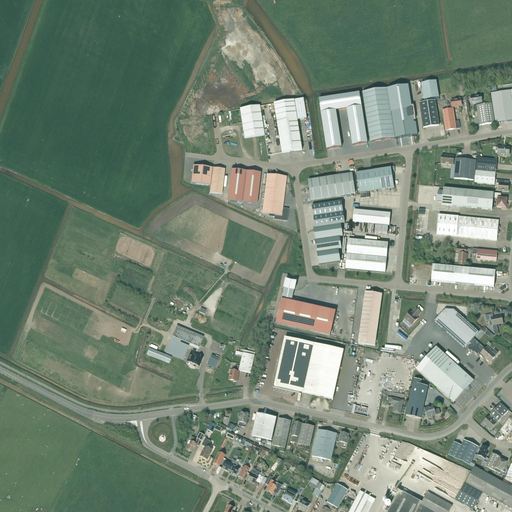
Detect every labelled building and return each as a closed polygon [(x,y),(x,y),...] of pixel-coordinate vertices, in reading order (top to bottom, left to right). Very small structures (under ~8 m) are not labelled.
[(437,81),(421,84),(424,101),(439,98),(437,81)] [(408,86),(388,89),(392,113),(412,110),(408,86)] [(387,89),(363,93),(370,142),(395,138),(387,89)] [(511,90),(491,94),(496,124),(511,121),(511,90)] [(360,93),(339,96),(341,110),(347,109),(362,107),(360,93)] [(339,96),(319,100),(321,113),(336,111),(341,110),(339,96)] [(478,106),(482,106),(482,104),(482,103),(481,96),(471,97),(472,104),(475,103),(475,104),(477,104),(478,106)] [(295,101),(274,104),(282,154),(302,150),(298,121),(307,119),(304,99),(295,101)] [(447,110),(452,109),(452,108),(455,108),(455,109),(459,108),(459,106),(462,105),(461,100),(460,100),(460,99),(454,100),(454,101),(451,101),(451,105),(447,106),(447,110)] [(435,101),(420,103),(423,129),(439,126),(435,101)] [(478,106),(477,106),(480,126),(495,124),(492,104),(482,106),(478,106)] [(259,106),(240,109),(244,139),(264,136),(259,106)] [(362,107),(347,109),(348,116),(363,114),(362,107)] [(447,110),(443,111),(446,131),(457,130),(456,130),(460,129),(459,122),(455,123),(453,109),(452,109),(447,110)] [(336,111),(321,113),(322,120),(337,118),(336,111)] [(363,114),(348,116),(349,124),(364,121),(363,114)] [(337,118),(322,120),(323,128),(338,126),(337,118)] [(364,121),(349,124),(350,131),(358,130),(365,129),(364,121)] [(414,123),(394,126),(396,139),(418,136),(416,123),(414,123)] [(338,126),(323,128),(325,135),(332,134),(339,133),(338,126)] [(365,129),(358,130),(360,145),(368,144),(365,129)] [(358,130),(350,131),(353,146),(360,145),(358,130)] [(339,133),(332,134),(334,149),(342,148),(339,133)] [(332,134),(325,135),(327,150),(334,149),(332,134)] [(496,147),(496,151),(498,151),(498,155),(504,155),(505,157),(507,156),(509,156),(510,148),(496,147)] [(441,164),(455,166),(456,159),(454,159),(454,157),(442,156),(441,164)] [(456,159),(455,166),(454,179),(474,181),(476,161),(456,159)] [(477,159),(476,171),(496,173),(497,161),(477,159)] [(193,166),(192,175),(211,177),(212,168),(193,166)] [(394,188),(391,168),(371,171),(374,191),(394,188)] [(225,170),(213,169),(210,193),(222,195),(225,170)] [(227,201),(242,203),(246,172),(231,170),(227,201)] [(371,171),(357,173),(360,193),(374,191),(371,171)] [(242,203),(257,205),(261,173),(246,172),(242,203)] [(476,172),(475,184),(495,186),(496,174),(476,172)] [(341,196),(356,194),(353,174),(338,176),(341,196)] [(192,175),(191,184),(210,186),(211,177),(192,175)] [(267,175),(262,215),(274,216),(274,220),(287,222),(289,209),(283,208),(287,177),(267,175)] [(341,196),(338,176),(308,181),(311,201),(341,196)] [(497,181),(497,184),(499,184),(499,191),(508,192),(509,185),(505,185),(505,181),(497,181)] [(452,207),(454,190),(443,189),(443,192),(442,203),(442,206),(452,207)] [(460,208),(461,190),(454,190),(452,207),(460,208)] [(469,191),(461,190),(460,208),(467,208),(469,191)] [(494,194),(469,191),(467,208),(492,211),(493,199),(494,194)] [(501,194),(494,194),(493,199),(498,199),(497,208),(502,208),(502,210),(507,210),(508,205),(506,205),(507,200),(501,199),(501,194)] [(353,223),(390,226),(391,214),(355,210),(353,223)] [(459,217),(439,216),(437,236),(457,237),(458,227),(459,217)] [(341,225),(314,229),(316,241),(340,237),(343,237),(341,225)] [(340,237),(316,241),(317,253),(339,250),(342,249),(340,237)] [(386,274),(388,244),(348,240),(346,270),(386,274)] [(456,248),(456,252),(460,253),(460,254),(459,254),(458,266),(466,267),(467,255),(464,254),(464,253),(466,253),(466,249),(456,248)] [(339,250),(317,253),(319,265),(341,262),(339,250)] [(476,260),(497,262),(498,252),(477,250),(476,260)] [(456,284),(457,268),(433,266),(431,282),(456,284)] [(465,285),(467,269),(457,268),(456,284),(465,285)] [(475,286),(476,270),(467,269),(465,285),(475,286)] [(475,286),(494,288),(496,272),(476,270),(475,286)] [(276,324),(330,336),(336,312),(292,302),(297,282),(286,280),(276,324)] [(366,313),(380,315),(382,295),(365,292),(363,314),(366,314),(366,313)] [(411,312),(405,319),(412,325),(418,319),(417,318),(421,313),(416,309),(412,313),(411,312)] [(445,310),(434,322),(465,349),(471,342),(473,343),(468,349),(471,351),(472,350),(478,355),(478,354),(479,353),(481,354),(480,355),(484,359),(485,359),(490,363),(496,356),(498,353),(495,351),(493,353),(491,351),(492,351),(487,347),(485,349),(484,348),(480,344),(475,340),(475,341),(473,339),(479,333),(454,311),(445,310)] [(493,315),(485,316),(486,322),(492,321),(493,326),(503,324),(502,316),(494,318),(493,315)] [(362,318),(360,331),(377,334),(379,321),(362,318)] [(204,337),(177,326),(166,353),(183,360),(189,345),(199,349),(204,337)] [(375,346),(377,334),(360,331),(358,344),(375,346)] [(344,351),(315,344),(285,338),(274,387),(304,394),(333,400),(344,351)] [(436,347),(416,370),(436,388),(453,403),(470,385),(474,381),(436,347)] [(149,349),(147,355),(150,356),(166,362),(168,356),(152,350),(149,349)] [(191,352),(187,362),(199,367),(203,357),(191,352)] [(243,354),(240,368),(239,371),(251,374),(255,356),(243,354)] [(212,355),(207,366),(215,369),(220,359),(212,355)] [(239,371),(240,368),(237,368),(236,371),(231,370),(229,380),(233,381),(233,382),(235,382),(236,382),(237,382),(239,371)] [(425,408),(423,408),(428,387),(421,385),(422,381),(414,379),(406,416),(421,419),(422,416),(424,416),(425,416),(426,416),(425,415),(427,415),(428,419),(433,417),(436,416),(440,414),(439,409),(435,411),(433,406),(425,409),(425,408)] [(388,398),(386,405),(389,406),(390,404),(394,405),(393,413),(400,415),(403,401),(388,398)] [(491,416),(498,422),(508,411),(500,404),(490,415),(491,416)] [(239,416),(239,417),(240,418),(239,422),(247,424),(249,414),(241,412),(241,414),(240,414),(239,415),(239,416)] [(257,414),(252,437),(272,441),(277,418),(257,414)] [(498,422),(491,416),(488,419),(487,419),(483,423),(491,430),(498,422)] [(511,420),(509,418),(500,430),(507,436),(511,429),(511,420)] [(274,438),(273,446),(280,448),(279,452),(285,453),(287,441),(291,422),(279,419),(274,438)] [(291,436),(299,438),(302,425),(299,424),(299,423),(297,422),(296,423),(294,423),(291,436)] [(211,423),(208,430),(213,433),(216,426),(215,425),(211,423)] [(302,425),(299,438),(298,444),(310,447),(314,427),(302,425)] [(335,442),(337,435),(318,430),(312,457),(331,461),(335,442)] [(233,440),(236,435),(229,432),(227,437),(233,440)] [(187,445),(185,449),(187,451),(188,452),(189,452),(190,452),(192,453),(199,440),(202,441),(205,436),(199,433),(196,440),(194,444),(191,442),(189,446),(187,445)] [(340,435),(337,435),(335,442),(339,443),(339,442),(348,444),(349,438),(348,438),(349,435),(341,433),(340,435)] [(247,441),(244,439),(238,436),(235,442),(241,445),(244,446),(247,441)] [(205,448),(200,457),(207,460),(212,450),(208,448),(210,442),(205,439),(201,446),(205,448)] [(247,441),(242,449),(245,451),(247,446),(252,448),(254,444),(252,443),(247,441)] [(454,443),(448,455),(455,459),(470,466),(478,448),(464,441),(461,446),(454,443)] [(262,448),(255,445),(253,449),(260,453),(262,448)] [(482,446),(478,455),(485,459),(488,454),(486,453),(488,449),(482,446)] [(215,461),(214,464),(217,465),(217,466),(219,467),(220,467),(226,456),(219,452),(215,461)] [(494,471),(500,459),(500,458),(492,454),(486,467),(494,471)] [(275,462),(270,469),(274,471),(282,461),(275,458),(275,459),(277,460),(275,462)] [(236,462),(231,473),(233,474),(235,475),(236,475),(240,468),(237,467),(240,460),(238,459),(236,462)] [(500,459),(494,471),(500,474),(501,471),(502,472),(505,467),(504,467),(506,463),(501,460),(502,460),(500,459)] [(231,473),(236,462),(233,460),(231,464),(226,461),(222,468),(223,468),(223,469),(227,472),(228,471),(231,473)] [(242,470),(239,477),(241,477),(241,478),(242,479),(243,479),(244,479),(247,473),(248,473),(250,469),(246,467),(247,465),(245,463),(241,470),(242,470)] [(511,463),(503,483),(511,487),(511,463)] [(492,477),(474,467),(456,501),(473,511),(483,493),(492,477)] [(249,478),(247,481),(253,484),(254,483),(255,484),(256,481),(261,483),(264,477),(259,475),(260,474),(253,470),(251,474),(251,473),(249,477),(248,477),(249,478)] [(269,476),(265,484),(268,486),(267,487),(269,488),(267,491),(273,494),(274,492),(278,494),(282,485),(272,480),(273,478),(269,476)] [(483,493),(511,509),(511,488),(492,477),(483,493)] [(319,483),(316,489),(319,490),(322,491),(325,486),(319,483)] [(327,503),(333,506),(338,509),(348,491),(337,485),(327,503)] [(288,488),(283,499),(287,501),(287,502),(292,504),(294,501),(297,503),(303,493),(305,489),(302,487),(299,491),(297,494),(288,488)] [(449,511),(453,506),(428,492),(422,503),(399,491),(399,492),(395,489),(392,493),(390,495),(389,495),(386,500),(392,504),(388,511),(449,511)] [(301,497),(298,502),(300,504),(298,508),(305,511),(309,505),(302,501),(303,498),(301,497)] [(329,511),(333,506),(327,503),(324,508),(323,508),(320,511),(329,511)]
